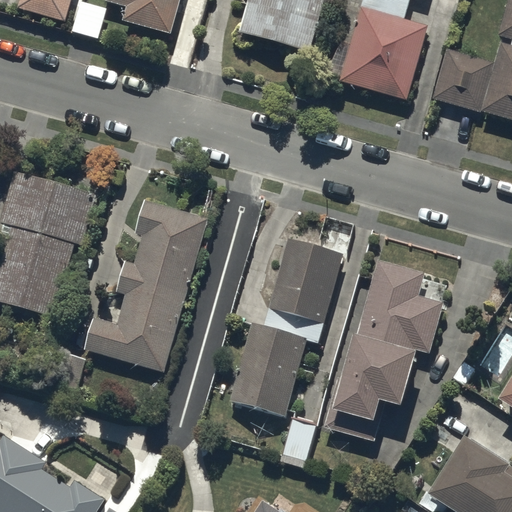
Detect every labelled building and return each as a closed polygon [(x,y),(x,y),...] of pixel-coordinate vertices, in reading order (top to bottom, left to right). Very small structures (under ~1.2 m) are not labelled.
[(69,22),(75,0),(22,0),(20,9),(69,22)] [(101,0),(101,1),(128,9),(125,22),(174,35),(183,0),(101,0)] [(252,0),(243,35),(310,53),(324,0),(252,0)] [(365,0),(352,54),(339,51),(333,75),(342,77),(340,82),(412,100),(430,27),(407,22),(412,0),(365,0)] [(511,46),(511,49),(501,46),(484,114),(511,121),(511,0),(510,0),(501,38),(511,40),(511,46)] [(107,10),(82,4),(75,34),(100,40),(107,10)] [(494,63),(447,51),(434,102),(481,115),(494,63)] [(97,196),(17,172),(2,224),(6,225),(2,239),(11,241),(0,278),(0,303),(57,320),(79,245),(83,246),(97,196)] [(165,373),(208,221),(146,201),(137,235),(145,238),(137,265),(129,263),(119,295),(127,297),(119,325),(96,318),(87,352),(165,373)] [(321,249),(290,240),(264,328),(255,325),(232,404),(285,420),(308,341),(318,345),(351,235),(327,228),(321,249)] [(424,275),(379,263),(359,339),(354,338),(342,381),(338,380),(325,430),(376,443),(383,417),(379,416),(382,403),(402,408),(417,353),(430,357),(448,287),(423,280),(424,275)] [(511,383),(500,401),(511,408),(511,383)] [(295,417),(293,422),(281,464),(304,471),(318,424),(295,417)] [(0,511),(99,511),(106,502),(79,484),(76,489),(45,468),(48,463),(7,436),(2,443),(0,441),(0,511)] [(511,511),(511,468),(465,439),(428,498),(450,511),(511,511)] [(249,511),(278,511),(257,499),(249,511)]
